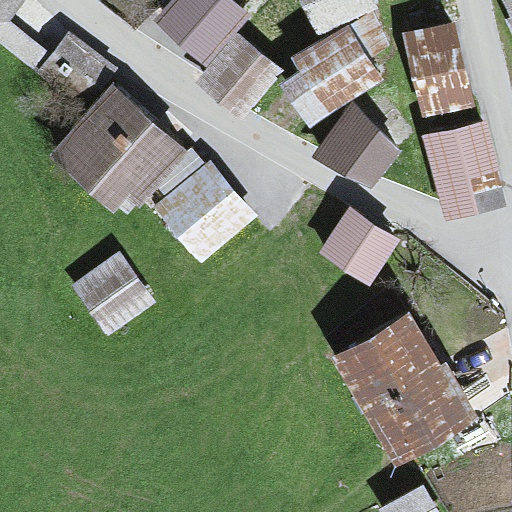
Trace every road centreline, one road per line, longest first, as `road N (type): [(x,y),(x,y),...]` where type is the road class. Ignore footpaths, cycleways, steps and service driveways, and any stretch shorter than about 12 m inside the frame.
road 1 (residential): [(511,261),(268,178),(129,68),(63,0)]
road 2 (tertiary): [(511,189),(468,0)]
